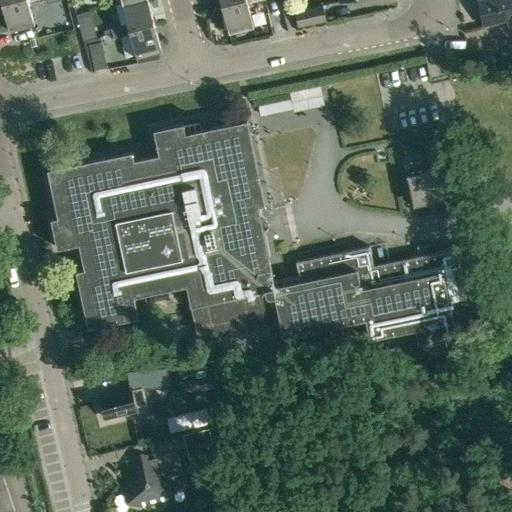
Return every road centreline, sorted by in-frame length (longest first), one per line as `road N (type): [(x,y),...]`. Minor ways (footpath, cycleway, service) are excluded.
road 1 (residential): [(84,511),(0,153)]
road 2 (residential): [(197,70),(437,21),(432,0)]
road 3 (residential): [(0,110),(197,70)]
